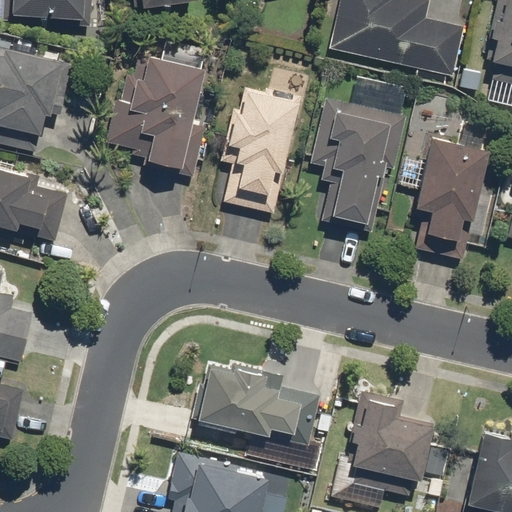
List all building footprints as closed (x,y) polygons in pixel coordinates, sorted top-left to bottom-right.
[(0,0),(0,20),(94,26),(95,0),(0,0)] [(334,0),(323,48),(451,77),(462,26),(422,17),(426,0),(334,0)] [(511,0),(492,0),(484,38),(488,39),(483,60),(492,62),(488,80),(511,84),(511,0)] [(137,163),(174,171),(203,46),(161,36),(157,57),(133,52),(129,73),(117,70),(101,141),(128,147),(127,154),(139,157),(137,163)] [(67,62),(0,47),(0,144),(31,151),(39,114),(55,118),(67,62)] [(348,102),(321,96),(306,162),(319,165),(316,179),(325,181),(316,220),(369,232),(384,167),(391,169),(404,114),(397,113),(403,86),(354,75),(348,102)] [(220,202),(270,214),(298,93),(262,85),(261,90),(240,85),(234,107),(229,106),(216,161),(229,164),(220,202)] [(411,248),(459,258),(483,148),(424,135),(406,215),(417,218),(411,248)] [(0,166),(0,227),(52,241),(65,193),(34,185),(36,176),(0,166)] [(0,357),(18,361),(29,311),(8,306),(11,293),(0,290),(0,357)] [(200,362),(181,445),(315,475),(328,414),(314,411),(317,394),(277,385),(280,373),(227,362),(226,367),(200,362)] [(20,389),(0,384),(0,448),(6,450),(20,389)] [(336,451),(326,497),(377,508),(381,490),(407,495),(410,479),(418,480),(431,423),(396,415),(399,400),(358,391),(344,453),(336,451)] [(476,431),(457,511),(511,511),(511,432),(506,431),(505,438),(476,431)] [(254,511),(264,472),(173,450),(162,497),(171,499),(167,511),(254,511)]
